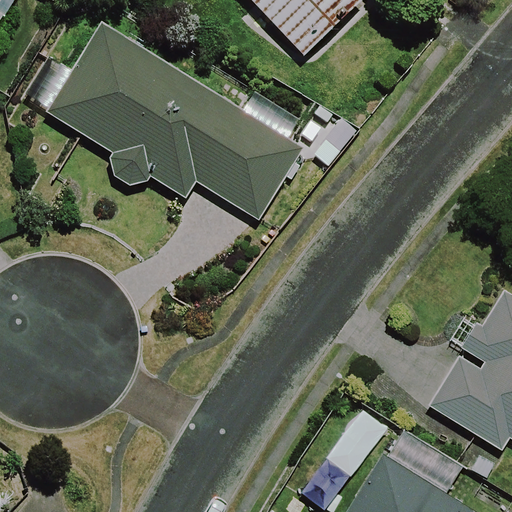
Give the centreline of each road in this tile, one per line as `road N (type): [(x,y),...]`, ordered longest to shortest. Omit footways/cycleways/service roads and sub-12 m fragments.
road 1 (residential): [(511,63),(349,249),(225,436)]
road 2 (residential): [(225,436),(48,333)]
